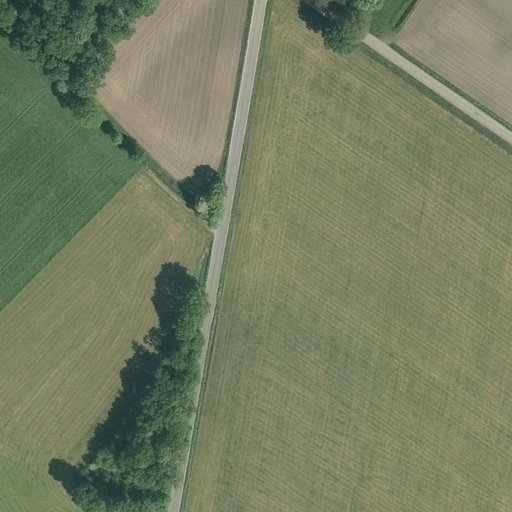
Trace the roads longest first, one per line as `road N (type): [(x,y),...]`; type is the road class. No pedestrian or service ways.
road 1 (unclassified): [(174,511),(268,0)]
road 2 (unclassified): [(511,138),(315,0)]
